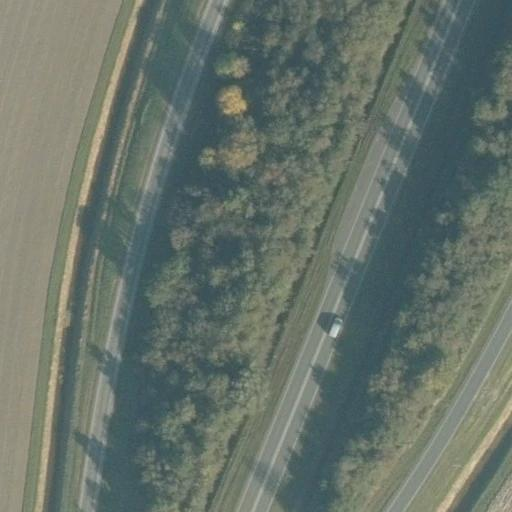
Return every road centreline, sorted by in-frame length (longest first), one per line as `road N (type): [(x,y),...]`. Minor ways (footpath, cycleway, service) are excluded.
road 1 (trunk): [(252,511),(459,0)]
road 2 (trunk): [(219,0),(167,143),(117,320),(87,511)]
road 3 (trunk): [(395,511),(511,316)]
